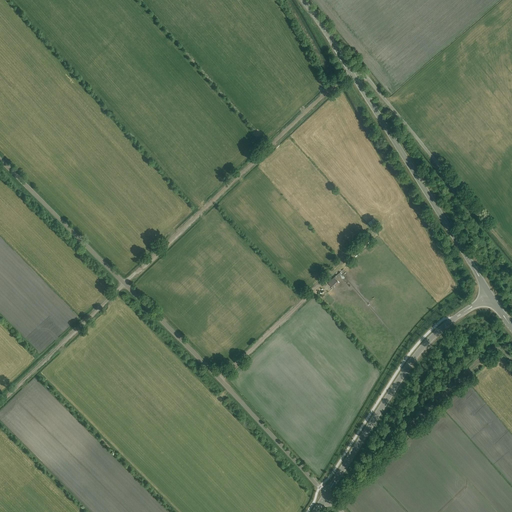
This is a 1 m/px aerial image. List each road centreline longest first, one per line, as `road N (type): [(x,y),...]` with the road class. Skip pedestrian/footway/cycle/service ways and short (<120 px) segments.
road 1 (track): [(0,401),(350,71)]
road 2 (unclassified): [(325,494),(0,158)]
road 3 (unclassified): [(489,294),(300,0)]
road 4 (tertiary): [(325,494),(426,342),(489,294)]
road 5 (track): [(511,361),(490,349),(331,500)]
road 6 (track): [(220,379),(374,231)]
